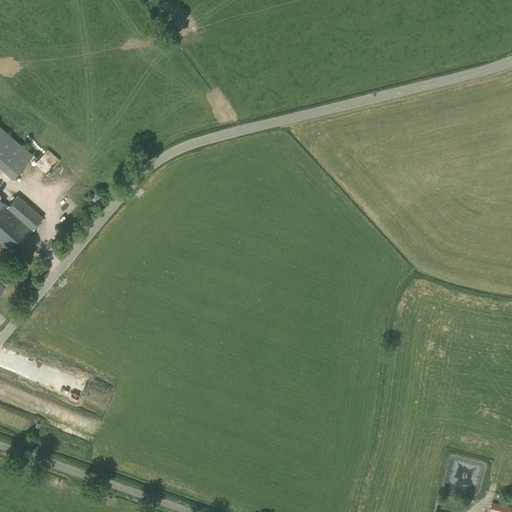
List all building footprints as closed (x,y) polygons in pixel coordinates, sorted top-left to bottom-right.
[(0,166),(5,170),(9,174),(28,151),(25,148),(0,125),(0,166)] [(46,174),(60,159),(48,149),(35,164),(46,174)] [(0,242),(12,253),(43,217),(17,195),(8,205),(0,198),(0,194),(2,193),(0,191),(0,242)] [(0,281),(6,287),(14,278),(0,265),(0,281)] [(511,511),(511,506),(492,502),(489,511),(511,511)]
